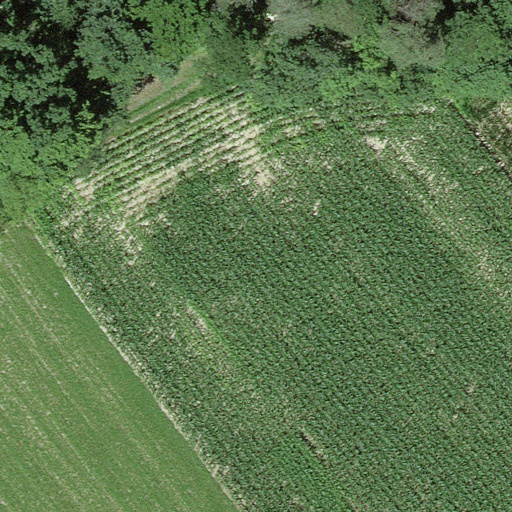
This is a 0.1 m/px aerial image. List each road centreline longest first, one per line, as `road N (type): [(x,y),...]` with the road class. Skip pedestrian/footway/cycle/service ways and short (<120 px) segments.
road 1 (track): [(258,0),(0,199)]
road 2 (track): [(511,8),(268,0)]
